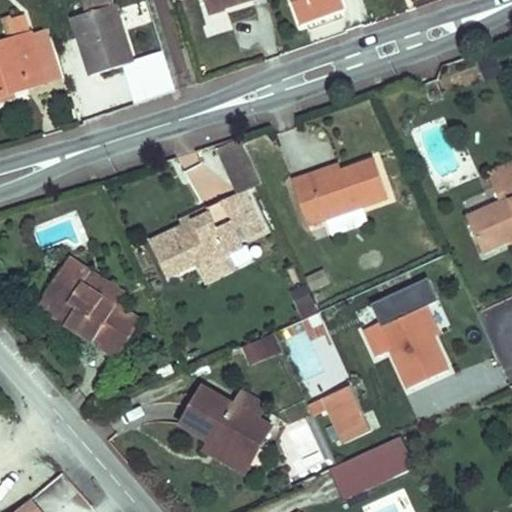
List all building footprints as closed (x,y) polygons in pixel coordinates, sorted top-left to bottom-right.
[(81,0),(86,14),(115,5),(113,0),(81,0)] [(205,0),(209,13),(249,0),(205,0)] [(344,7),(341,0),(291,0),(300,23),(344,7)] [(133,63),(115,5),(86,14),(74,18),(92,76),(133,63)] [(34,32),(49,80),(61,77),(46,29),(34,32)] [(0,96),(13,92),(49,80),(34,32),(0,43),(0,96)] [(152,96),(173,91),(165,62),(145,68),(152,96)] [(13,92),(0,96),(0,103),(15,98),(13,92)] [(219,151),(238,191),(260,181),(242,141),(219,151)] [(329,218),(361,207),(389,197),(375,159),(341,171),(312,181),(310,176),(293,181),(309,225),(329,218)] [(511,163),(488,174),(501,202),(468,217),(484,252),(511,239),(511,163)] [(312,181),(341,171),(339,166),(310,176),(312,181)] [(263,231),(245,192),(208,209),(211,214),(188,225),(151,241),(167,276),(196,263),(198,268),(230,253),(234,251),(226,235),(236,230),(241,228),(246,239),(263,231)] [(361,207),(329,218),(334,233),(366,221),(361,207)] [(211,214),(208,209),(185,219),(188,225),(211,214)] [(226,235),(234,251),(244,247),(236,230),(226,235)] [(230,253),(198,268),(205,283),(237,268),(230,253)] [(130,314),(117,305),(83,283),(91,271),(70,257),(45,296),(72,314),(65,325),(106,351),(130,314)] [(83,283),(117,305),(125,293),(91,271),(83,283)] [(304,285),(290,290),(300,317),(314,312),(304,285)] [(72,314),(45,296),(38,307),(65,325),(72,314)] [(421,309),(434,337),(439,335),(426,307),(421,309)] [(449,370),(434,337),(421,309),(382,327),(380,322),(364,330),(377,357),(391,350),(409,389),(449,370)] [(141,321),(130,314),(106,351),(117,358),(141,321)] [(266,354),(281,347),(275,333),(260,339),(266,354)] [(248,361),(266,354),(260,339),(242,348),(248,361)] [(372,431),(351,385),(308,405),(314,416),(329,409),(345,444),(372,431)] [(181,425),(210,441),(239,458),(247,444),(259,450),(272,426),(259,419),(203,387),(181,425)] [(237,406),(259,419),(267,405),(245,393),(237,406)] [(401,438),(329,466),(341,499),(414,471),(401,438)] [(245,473),(259,450),(247,444),(239,458),(210,441),(206,450),(245,473)] [(39,511),(30,500),(14,511),(39,511)]
